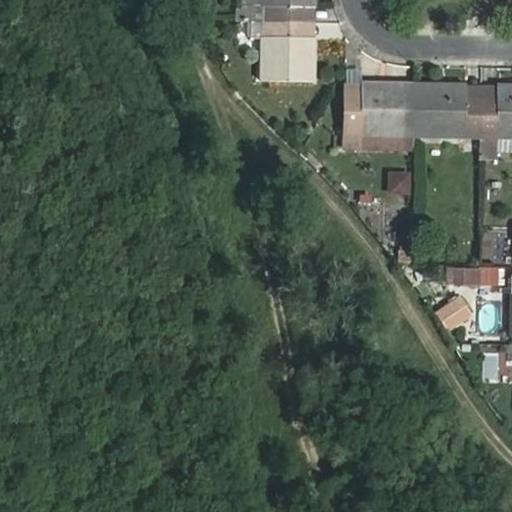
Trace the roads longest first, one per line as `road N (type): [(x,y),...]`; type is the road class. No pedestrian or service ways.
road 1 (track): [(357,511),(180,0)]
road 2 (track): [(511,440),(408,304),(206,76)]
